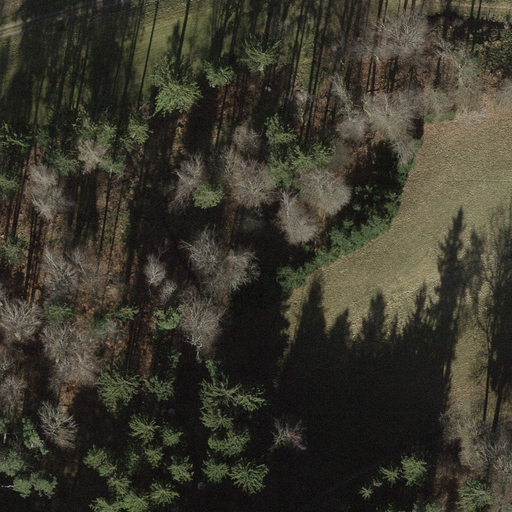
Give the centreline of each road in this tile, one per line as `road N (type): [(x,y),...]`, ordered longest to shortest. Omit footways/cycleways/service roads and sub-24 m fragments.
road 1 (track): [(307,511),(388,459),(511,417)]
road 2 (track): [(121,0),(0,35)]
